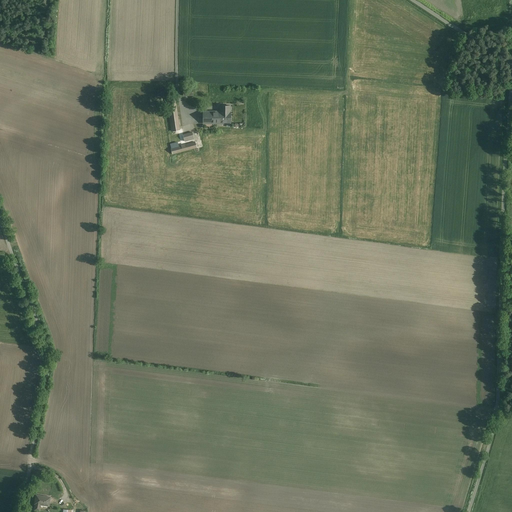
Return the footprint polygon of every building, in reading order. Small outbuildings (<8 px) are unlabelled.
[(175,100),(167,101),(171,131),(179,130),(175,100)] [(220,112),(219,123),(231,123),(231,111),(230,111),(230,110),(230,106),(220,106),(220,112)] [(220,112),(203,112),(203,123),(219,123),(220,112)] [(192,132),(183,135),(184,141),(194,139),(192,132)] [(195,142),(171,149),(172,154),(197,147),(195,142)] [(46,496),(43,496),(36,495),(35,503),(36,503),(35,509),(39,510),(40,504),(49,505),(50,497),(46,497),(46,496)]
